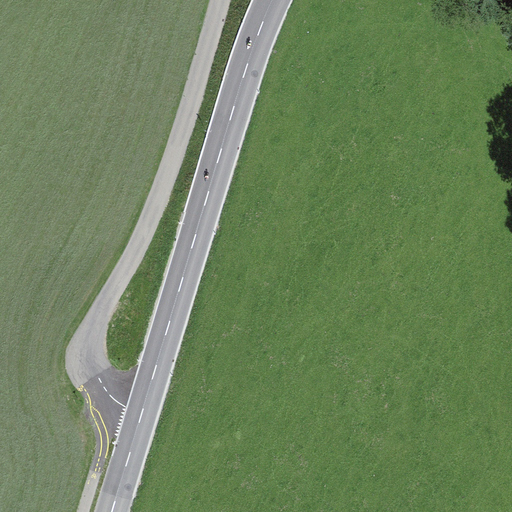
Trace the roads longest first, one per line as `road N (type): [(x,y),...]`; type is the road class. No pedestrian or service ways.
road 1 (unclassified): [(221,0),(185,130),(87,351),(87,370),(98,384),(145,405)]
road 2 (secondary): [(275,0),(145,405)]
